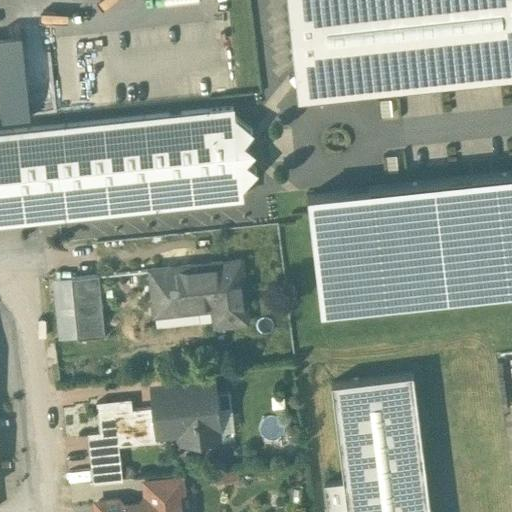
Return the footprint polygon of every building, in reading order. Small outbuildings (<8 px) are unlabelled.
[(321,0),(288,0),(295,68),(289,73),(297,81),(298,95),(331,91),(321,0)] [(511,0),(321,0),(331,91),(511,72),(511,0)] [(242,141),(252,129),(235,115),(234,115),(233,106),(210,108),(219,198),(242,195),(241,186),(242,186),(257,169),(244,158),(242,158),(241,142),(242,141)] [(210,108),(0,130),(0,221),(219,198),(210,108)] [(511,171),(309,193),(321,313),(511,292),(511,171)] [(240,259),(150,268),(155,312),(156,312),(156,311),(197,306),(197,307),(199,307),(198,301),(220,298),(223,323),(247,320),(240,259)] [(99,273),(72,276),(78,337),(105,334),(99,273)] [(431,511),(413,371),(332,381),(344,479),(324,482),(328,511),(431,511)] [(185,387),(152,391),(154,405),(156,433),(158,433),(176,431),(176,426),(194,424),(195,436),(218,433),(213,384),(198,386),(197,384),(195,382),(193,381),(191,381),(188,381),(187,383),(186,385),(185,387)] [(131,397),(96,401),(100,431),(88,432),(93,482),(122,479),(119,444),(159,439),(158,433),(156,433),(154,405),(132,408),(131,397)] [(243,476),(241,465),(210,471),(212,483),(243,476)] [(182,476),(144,480),(146,497),(150,500),(146,505),(140,501),(122,503),(122,500),(118,498),(98,500),(96,503),(96,511),(180,511),(178,492),(183,492),(182,476)]
